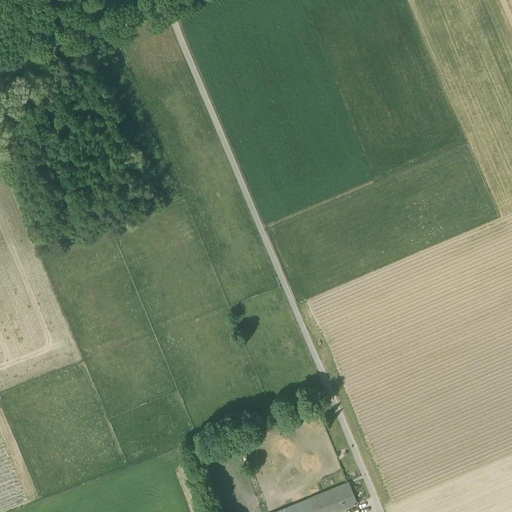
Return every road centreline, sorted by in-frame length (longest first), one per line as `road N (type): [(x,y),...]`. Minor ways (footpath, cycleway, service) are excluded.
road 1 (unclassified): [(166,4),(380,511)]
road 2 (residential): [(166,4),(0,67)]
